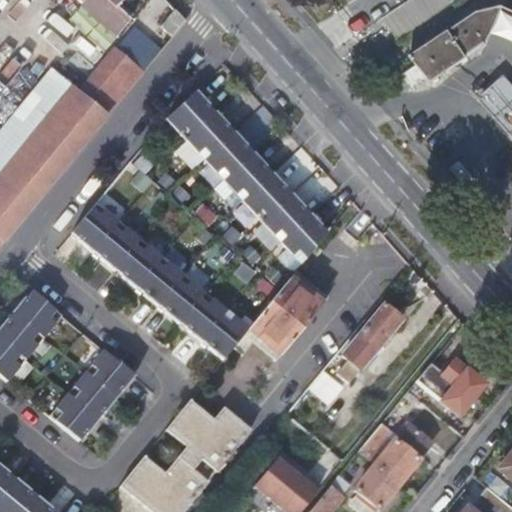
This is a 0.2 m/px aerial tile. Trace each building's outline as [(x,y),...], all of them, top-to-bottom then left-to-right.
[(0,0),(0,243),(106,115),(78,93),(15,170),(0,187),(0,0)] [(118,7),(123,0),(80,0),(120,37),(133,22),(118,7)] [(511,7),(504,4),(479,11),(412,55),(417,62),(418,61),(433,78),(485,42),(511,56),(511,7)] [(172,35),(186,19),(175,8),(161,25),(172,35)] [(38,39),(30,48),(50,66),(58,57),(38,39)] [(120,83),(134,66),(114,49),(86,82),(107,99),(120,83)] [(128,89),(142,72),(134,66),(120,83),(128,89)] [(0,157),(15,170),(78,93),(51,70),(0,133),(0,157)] [(511,76),(510,75),(484,98),(511,127),(511,76)] [(114,105),(128,89),(120,83),(107,99),(114,105)] [(214,113),(195,92),(166,119),(185,140),(214,113)] [(233,134),(214,113),(185,140),(205,161),(233,134)] [(254,141),(265,128),(252,116),(240,129),(254,141)] [(252,155),(233,134),(205,161),(224,181),(252,155)] [(252,155),(224,181),(243,202),(271,175),(252,155)] [(152,181),(140,172),(134,179),(145,189),(152,181)] [(271,175),(243,202),(262,222),(290,196),(271,175)] [(167,176),(159,183),(166,191),(174,184),(167,176)] [(188,198),(180,189),(173,195),(181,204),(188,198)] [(159,194),(152,202),(160,208),(167,200),(159,194)] [(290,196),(262,222),(281,242),(309,216),(290,196)] [(96,204),(71,233),(93,252),(118,222),(96,204)] [(309,216),(281,242),(301,264),(326,234),(309,216)] [(118,222),(93,252),(115,270),(140,240),(118,222)] [(140,240),(115,270),(137,287),(161,257),(140,240)] [(161,257),(137,287),(158,305),(183,275),(161,257)] [(281,278),(272,270),(265,278),(274,286),(281,278)] [(183,275),(158,305),(180,323),(205,293),(183,275)] [(321,305),(290,279),(248,329),(280,355),(321,305)] [(262,281),(256,289),(265,297),(272,289),(262,281)] [(61,316),(31,291),(12,313),(43,338),(61,316)] [(205,293),(180,323),(201,341),(226,311),(205,293)] [(353,361),(343,373),(351,379),(402,317),(385,303),(344,353),(353,361)] [(226,311),(201,341),(224,359),(248,329),(226,311)] [(43,338),(12,313),(0,328),(0,339),(25,360),(43,338)] [(0,339),(0,376),(7,382),(25,360),(0,339)] [(133,375),(102,350),(84,373),(114,397),(133,375)] [(442,374),(430,364),(408,390),(451,425),(484,384),(454,360),(442,374)] [(84,373),(67,394),(97,419),(114,397),(84,373)] [(67,394),(48,416),(78,441),(97,419),(67,394)] [(193,401),(191,399),(165,431),(167,433),(168,431),(186,447),(164,474),(146,459),(146,457),(144,456),(119,487),(148,511),(150,511),(226,420),(222,416),(226,412),(223,409),(213,420),(192,402),(193,401)] [(230,415),(226,412),(222,416),(226,420),(230,415)] [(235,419),(230,415),(226,420),(231,424),(235,419)] [(231,424),(226,420),(150,511),(183,511),(208,482),(207,481),(205,482),(191,470),(200,458),(215,471),(214,472),(216,473),(250,431),(235,419),(231,424)] [(390,431),(381,424),(372,434),(359,451),(375,464),(398,483),(431,443),(407,424),(383,454),(375,448),(390,431)] [(277,458),(254,486),(285,511),(300,511),(317,492),(277,458)] [(360,511),(375,511),(398,483),(375,464),(355,488),(359,491),(350,503),(360,511)] [(0,498),(15,481),(0,468),(0,498)] [(349,484),(338,475),(309,511),(310,511),(329,511),(342,496),(340,494),(349,484)] [(24,511),(36,498),(15,481),(0,498),(0,511),(24,511)] [(511,511),(511,506),(489,487),(478,501),(491,511),(511,511)] [(52,511),(36,498),(24,511),(52,511)]
